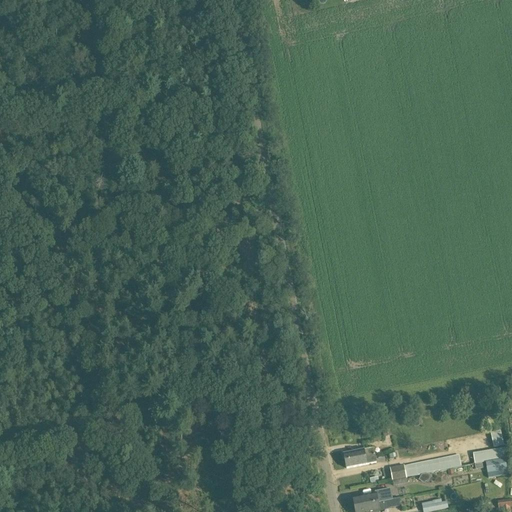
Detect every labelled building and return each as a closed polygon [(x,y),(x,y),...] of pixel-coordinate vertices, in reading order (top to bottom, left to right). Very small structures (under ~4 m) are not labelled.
[(369,429),(369,433),(372,443),(381,440),(378,427),(369,429)] [(490,432),(493,445),(503,443),(500,429),(490,432)] [(345,461),(375,455),(374,447),(343,454),(345,461)] [(375,455),(345,461),(346,468),(377,462),(375,455)] [(404,466),(406,478),(462,467),(459,455),(404,466)] [(507,476),(504,460),(485,463),(488,479),(507,476)] [(406,478),(404,466),(404,465),(389,468),(392,481),(406,478)] [(378,503),(392,500),(390,489),(375,492),(375,493),(352,498),(354,508),(378,503)] [(380,511),(380,510),(399,506),(400,502),(408,500),(407,496),(396,499),(392,500),(378,503),(354,508),(354,511),(380,511)] [(447,503),(422,508),(422,511),(437,511),(448,510),(447,503)]
